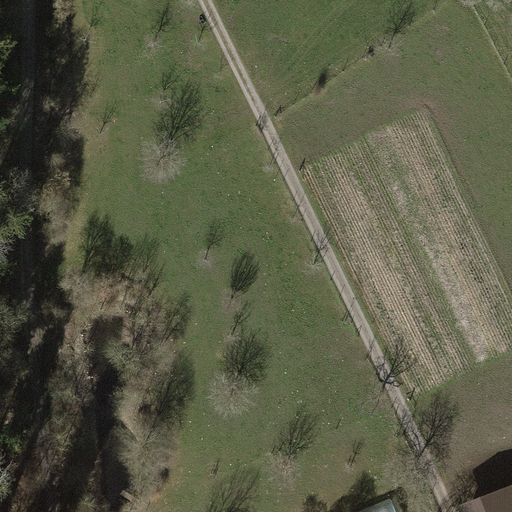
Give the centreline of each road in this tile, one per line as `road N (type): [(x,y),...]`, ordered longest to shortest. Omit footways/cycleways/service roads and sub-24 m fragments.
road 1 (track): [(449,511),(204,0)]
road 2 (track): [(53,511),(27,306),(28,0)]
